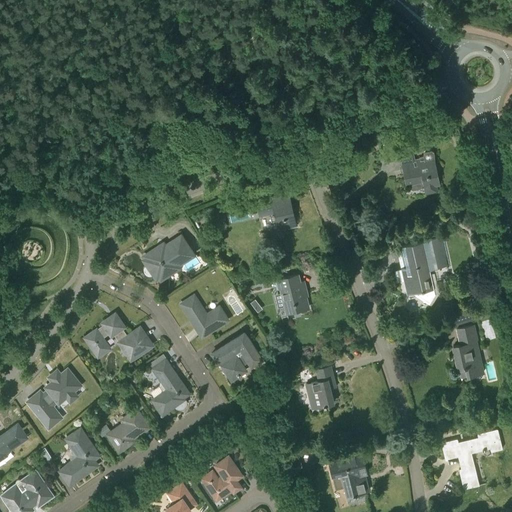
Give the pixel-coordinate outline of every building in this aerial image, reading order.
[(406,136),(407,140),(383,145),(387,162),(394,160),(393,157),(392,155),(399,154),(399,153),(401,153),(411,151),(410,149),(412,149),(412,148),(412,147),(412,146),(413,146),(413,145),(414,145),(414,144),(415,144),(413,134),(412,134),(406,136)] [(412,159),(411,154),(400,156),(406,185),(423,181),(424,187),(439,184),(432,155),(412,159)] [(250,194),(248,188),(235,192),(237,199),(250,194)] [(296,225),(294,214),(292,214),(287,194),(280,196),(281,197),(256,203),(259,217),(270,214),(271,222),(277,220),(279,229),(296,225)] [(143,260),(147,266),(146,266),(146,267),(145,268),(145,269),(145,270),(145,271),(146,272),(147,273),(149,274),(150,274),(151,274),(152,273),(156,279),(159,277),(160,280),(174,271),(172,268),(194,254),(181,235),(158,250),(157,247),(144,256),(146,258),(143,260)] [(435,296),(433,288),(429,270),(447,266),(441,237),(403,246),(408,267),(402,269),(407,291),(420,288),(421,294),(432,301),(435,296)] [(215,259),(210,251),(205,255),(210,262),(215,259)] [(302,292),(306,291),(304,281),(300,282),(298,274),(276,279),(278,288),(280,287),(283,299),(275,301),(277,310),(285,308),(286,313),(287,313),(287,311),(294,309),(295,311),(309,307),(305,295),(303,296),(302,292)] [(267,282),(265,276),(254,279),(256,285),(267,282)] [(181,304),(202,336),(227,319),(219,307),(207,315),(194,295),(181,304)] [(256,299),(250,303),(258,313),(263,309),(256,299)] [(483,310),(476,312),(479,320),(485,318),(483,310)] [(90,345),(91,346),(98,356),(109,348),(102,338),(110,333),(111,335),(113,333),(131,359),(152,344),(143,332),(135,338),(131,333),(128,336),(122,327),(124,326),(120,320),(118,321),(117,319),(118,318),(115,313),(102,322),(104,324),(86,337),(85,336),(91,345),(90,345)] [(466,377),(484,373),(477,340),(478,339),(474,324),(455,328),(459,344),(451,345),(457,370),(458,369),(460,377),(466,375),(466,377)] [(231,379),(236,376),(246,370),(243,365),(248,361),(252,366),(261,360),(244,333),(211,354),(212,354),(218,362),(217,363),(218,363),(222,361),(224,364),(222,365),(231,379)] [(184,386),(177,376),(165,360),(153,368),(162,382),(161,383),(161,385),(162,386),(165,391),(153,399),(163,413),(175,404),(176,406),(179,407),(181,406),(183,406),(184,404),(185,402),(185,400),(184,398),(178,390),(184,386)] [(336,386),(333,376),(331,366),(316,370),(319,381),(310,383),(314,397),(307,399),(309,408),(333,402),(329,388),(336,386)] [(59,401),(80,384),(67,369),(61,375),(59,372),(51,378),(53,381),(46,386),(49,389),(41,395),(45,401),(35,410),(49,427),(61,417),(52,405),(58,400),(59,401)] [(145,407),(141,402),(136,406),(139,411),(145,407)] [(119,449),(128,443),(126,441),(148,427),(136,410),(123,419),(125,423),(109,434),(119,449)] [(4,452),(26,437),(17,424),(0,436),(0,458),(6,455),(4,452)] [(109,432),(104,426),(98,430),(102,436),(109,432)] [(447,459),(458,456),(461,468),(459,468),(459,469),(463,489),(479,485),(471,453),(490,448),(490,451),(491,451),(502,449),(502,448),(497,429),(497,428),(478,433),(477,434),(478,437),(458,441),(457,439),(456,438),(442,442),(441,443),(445,460),(446,460),(447,460),(447,459)] [(66,438),(75,450),(74,451),(73,452),(72,453),(72,454),(72,455),(72,456),(72,457),(72,458),(72,459),(73,460),(60,469),(70,483),(97,464),(91,456),(97,452),(80,429),(66,438)] [(328,460),(332,475),(336,490),(344,488),(346,496),(365,491),(361,474),(364,473),(362,463),(364,463),(362,452),(328,460)] [(284,458),(287,469),(301,466),(298,454),(284,458)] [(202,478),(210,489),(217,499),(232,488),(233,490),(240,486),(235,479),(241,474),(228,456),(215,465),(223,476),(218,480),(212,471),(202,478)] [(14,511),(28,511),(33,509),(32,506),(37,503),(38,505),(53,495),(36,470),(2,494),(14,511)] [(188,511),(191,511),(189,508),(195,503),(182,483),(169,493),(175,502),(167,508),(169,511),(188,511)] [(145,511),(139,502),(132,506),(136,511),(145,511)]
